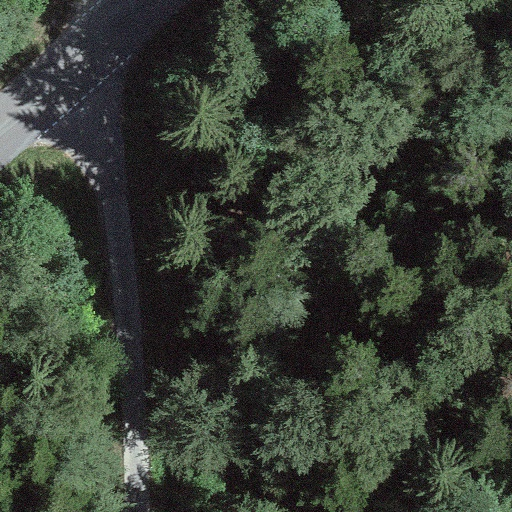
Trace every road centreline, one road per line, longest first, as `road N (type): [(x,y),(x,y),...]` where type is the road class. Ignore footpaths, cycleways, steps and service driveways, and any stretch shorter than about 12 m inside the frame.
road 1 (unclassified): [(103,43),(129,339),(126,511)]
road 2 (tertiary): [(103,43),(0,136)]
